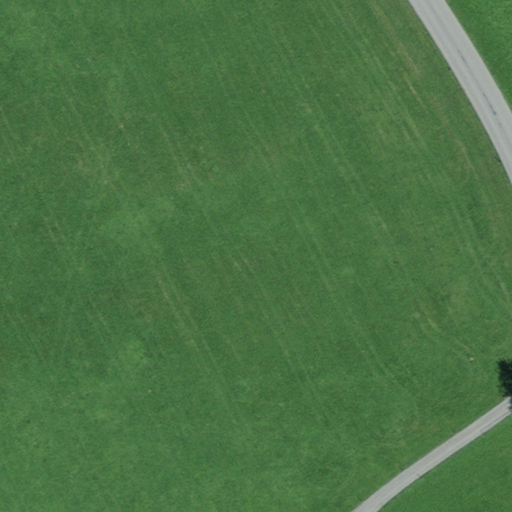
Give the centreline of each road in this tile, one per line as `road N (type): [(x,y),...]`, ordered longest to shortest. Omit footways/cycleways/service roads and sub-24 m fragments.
road 1 (unclassified): [(375,511),(511,407)]
road 2 (tertiary): [(426,0),(511,145)]
